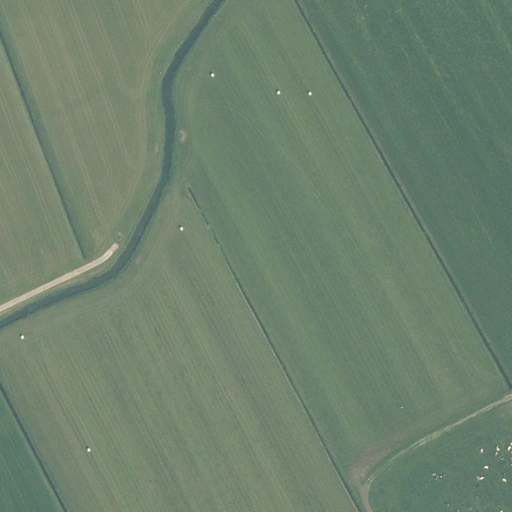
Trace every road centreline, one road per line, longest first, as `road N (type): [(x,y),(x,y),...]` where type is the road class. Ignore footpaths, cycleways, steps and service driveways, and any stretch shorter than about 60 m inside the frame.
road 1 (track): [(371,511),(383,476),(410,453),(511,396)]
road 2 (track): [(0,308),(99,262),(116,246)]
